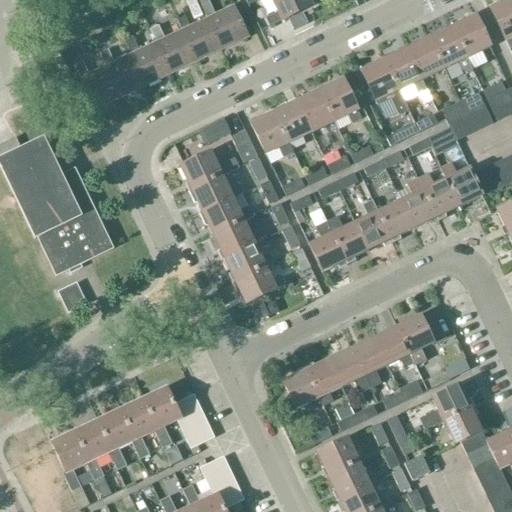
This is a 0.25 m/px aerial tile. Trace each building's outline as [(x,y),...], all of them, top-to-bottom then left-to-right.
[(271,0),(278,13),(265,20),(269,29),(287,20),(301,13),(313,8),(308,0),(271,0)] [(511,0),(505,0),(488,8),(509,51),(511,49),(511,0)] [(208,21),(207,21),(221,51),(247,39),(233,9),(217,17),(210,4),(202,8),(208,21)] [(301,13),(287,20),(293,32),(307,25),(301,13)] [(474,15),(451,26),(467,60),(490,49),(474,15)] [(177,20),(183,33),(182,33),(196,63),(221,51),(207,21),(191,29),(185,16),(177,20)] [(472,72),(467,60),(451,26),(428,37),(444,71),(457,65),(461,71),(466,75),(472,72)] [(158,44),(157,45),(171,75),(196,63),(182,33),(166,41),(160,28),(152,32),(158,44)] [(101,37),(94,41),(98,49),(105,46),(101,37)] [(444,71),(428,37),(405,48),(421,82),(444,71)] [(171,75),(157,45),(141,52),(135,40),(126,44),(132,56),(131,56),(146,87),(171,75)] [(421,82),(405,48),(382,59),(399,93),(412,86),(417,97),(426,92),(421,82)] [(106,69),(120,99),(146,87),(131,56),(115,64),(109,52),(100,56),(106,69)] [(382,59),(359,70),(375,104),(389,98),(398,118),(408,113),(399,93),(382,59)] [(120,99),(106,69),(90,77),(84,64),(74,68),(95,111),(120,99)] [(334,124),(348,117),(351,125),(361,121),(357,113),(341,79),(318,90),(334,124)] [(487,101),(497,96),(506,92),(501,83),(482,92),(487,101)] [(318,90),(295,101),(311,135),(334,124),(318,90)] [(497,96),(508,117),(511,114),(511,93),(510,90),(506,92),(497,96)] [(478,94),(459,103),(464,113),(471,109),(483,104),(478,94)] [(487,101),(485,102),(495,123),(508,117),(497,96),(487,101)] [(272,112),(289,146),(311,135),(295,101),(272,112)] [(446,121),(458,116),(464,113),(459,103),(441,111),(446,120),(446,121)] [(471,109),(481,130),(493,124),(483,104),(471,109)] [(471,109),(464,113),(458,116),(468,136),(481,130),(471,109)] [(293,155),(289,146),(272,112),(249,123),(265,157),(269,165),(282,158),(283,160),(293,155)] [(433,116),(414,125),(419,135),(438,125),(433,116)] [(447,130),(451,139),(453,143),(468,136),(458,116),(446,121),(446,120),(443,121),(447,129),(447,130)] [(410,126),(392,136),(397,145),(415,136),(410,126)] [(451,139),(447,130),(447,129),(431,137),(436,146),(451,139)] [(258,158),(245,132),(231,138),(244,165),(258,158)] [(426,139),(409,148),(414,157),(431,148),(426,139)] [(0,160),(0,167),(35,240),(37,239),(55,278),(112,251),(74,171),(61,177),(43,140),(20,151),(0,160)] [(15,140),(0,147),(0,160),(20,151),(16,143),(15,140)] [(368,147),(350,156),(354,165),(373,156),(368,147)] [(381,161),(385,171),(403,162),(398,153),(381,161)] [(188,194),(222,177),(239,169),(234,159),(217,167),(211,154),(177,170),(188,194)] [(345,157),(327,167),(331,176),(350,167),(345,157)] [(506,187),(511,183),(511,170),(507,159),(495,165),(506,187)] [(264,178),(256,161),(248,165),(256,181),(264,178)] [(363,170),(368,179),(385,171),(381,161),(363,170)] [(439,169),(446,181),(459,209),(482,198),(472,176),(469,170),(456,176),(450,163),(439,169)] [(494,192),(506,187),(495,165),(484,170),(494,192)] [(309,187),(327,178),(323,169),(304,177),(309,187)] [(482,198),(494,192),(484,170),(472,176),(482,198)] [(335,184),(339,192),(358,184),(354,175),(335,184)] [(423,176),(417,179),(436,220),(459,209),(446,181),(430,189),(423,176)] [(199,216),(233,200),(222,177),(188,194),(199,216)] [(412,198),(400,203),(413,231),(436,220),(417,179),(406,185),(412,198)] [(301,181),(282,189),(286,197),(304,189),(301,181)] [(274,201),(267,184),(258,187),(266,205),(274,201)] [(339,192),(335,184),(318,192),(324,204),(328,206),(343,199),(339,192)] [(308,196),(290,205),(294,214),(312,205),(308,196)] [(210,239),(243,223),(253,219),(248,208),(238,212),(233,200),(199,216),(210,239)] [(367,219),(355,225),(365,246),(368,253),(390,242),(377,214),(372,203),(362,208),(367,219)] [(390,242),(413,231),(400,203),(377,214),(390,242)] [(511,205),(496,213),(506,233),(511,230),(511,205)] [(277,227),(285,223),(277,206),(268,210),(277,227)] [(337,218),(326,223),(345,263),(368,253),(355,225),(343,230),(337,218)] [(220,262),(254,246),(243,223),(210,239),(220,262)] [(321,241),(308,247),(322,275),(345,263),(326,223),(315,228),(321,241)] [(288,251),(297,247),(288,229),(280,233),(288,251)] [(220,262),(231,285),(265,268),(254,246),(220,262)] [(299,274),(308,270),(299,253),(291,257),(299,274)] [(231,285),(242,308),(285,288),(280,277),(271,281),(265,268),(231,285)] [(82,307),(73,287),(56,295),(66,315),(82,307)] [(270,305),(263,308),(268,318),(279,313),(276,307),(270,305)] [(409,323),(396,329),(409,357),(413,365),(414,368),(426,363),(421,352),(433,346),(420,318),(409,323)] [(409,357),(396,329),(374,340),(387,368),(399,362),(402,370),(413,365),(409,357)] [(387,368),(374,340),(351,351),(370,390),(382,385),(376,373),(387,368)] [(351,351),(328,362),(342,390),(354,384),(359,395),(370,390),(351,351)] [(319,401),(342,390),(328,362),(306,373),(319,401)] [(296,412),(319,401),(306,373),(282,384),(296,412)] [(429,391),(447,382),(442,374),(425,383),(429,391)] [(398,392),(400,395),(404,403),(419,396),(414,384),(398,392)] [(425,432),(442,424),(470,410),(459,387),(431,401),(436,413),(419,421),(425,432)] [(174,419),(169,408),(173,406),(166,390),(142,402),(157,433),(154,435),(162,451),(171,446),(164,430),(177,424),(174,419)] [(400,395),(380,404),(384,413),(404,403),(400,395)] [(174,419),(198,408),(193,397),(173,406),(169,408),(174,419)] [(141,441),(154,435),(157,433),(142,402),(119,413),(134,444),(132,445),(140,461),(148,456),(141,441)] [(339,425),(336,426),(340,436),(360,427),(356,417),(353,418),(348,407),(334,414),(339,425)] [(198,408),(174,419),(177,424),(180,430),(203,418),(198,408)] [(360,427),(377,419),(372,409),(356,417),(360,427)] [(481,434),(470,410),(442,424),(453,447),(481,434)] [(118,451),(132,445),(134,444),(119,413),(95,424),(110,455),(109,456),(117,472),(126,467),(118,451)] [(185,441),(209,429),(203,418),(180,430),(185,441)] [(385,423),(394,441),(403,437),(394,418),(385,423)] [(111,496),(103,478),(95,462),(109,456),(110,455),(95,424),(72,435),(87,466),(86,467),(93,482),(101,500),(111,496)] [(376,448),(386,444),(378,426),(368,430),(376,448)] [(209,429),(185,441),(190,452),(214,440),(209,429)] [(311,448),(328,439),(324,431),(307,439),(311,448)] [(499,472),(499,471),(511,464),(511,438),(509,433),(486,444),(487,446),(493,459),(499,472)] [(459,444),(465,457),(487,446),(486,444),(481,434),(453,447),(459,444)] [(86,467),(87,466),(72,435),(51,445),(64,473),(62,474),(71,493),(79,511),(88,507),(80,489),(73,473),(86,467)] [(411,454),(403,437),(394,441),(402,458),(411,454)] [(313,456),(324,480),(359,463),(348,440),(313,456)] [(487,446),(465,457),(471,469),(493,459),(487,446)] [(388,471),(397,466),(388,448),(379,452),(388,471)] [(404,466),(412,483),(429,475),(421,458),(404,466)] [(228,470),(223,459),(198,471),(203,482),(228,470)] [(471,469),(477,482),(499,472),(493,459),(471,469)] [(370,486),(359,463),(324,480),(335,502),(370,486)] [(228,470),(203,482),(208,493),(233,481),(228,470)] [(398,492),(408,488),(399,470),(390,475),(398,492)] [(477,482),(479,485),(483,495),(505,484),(499,472),(477,482)] [(233,481),(208,493),(211,499),(214,503),(238,491),(233,481)] [(489,507),(511,497),(505,484),(483,495),(489,507)] [(373,511),(381,509),(370,486),(335,502),(339,511),(373,511)] [(189,511),(224,511),(222,511),(217,511),(214,503),(211,499),(198,505),(190,488),(181,493),(189,510),(189,511)] [(238,491),(214,503),(217,511),(222,511),(224,511),(244,502),(238,491)] [(412,511),(414,511),(422,509),(413,491),(405,495),(412,511)] [(491,511),(511,511),(511,498),(511,497),(489,507),(491,511)] [(189,511),(189,510),(183,511),(174,511),(168,499),(159,504),(162,511),(189,511)]
